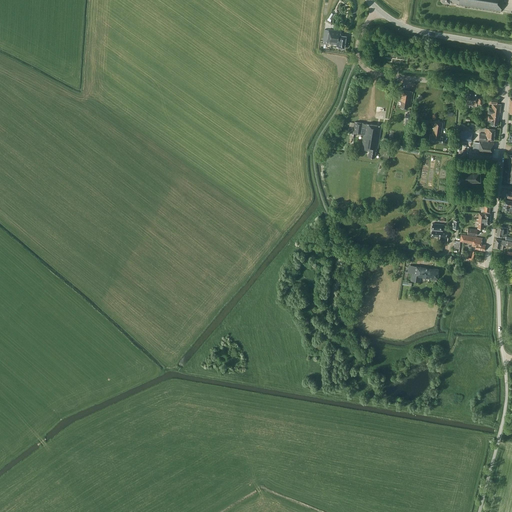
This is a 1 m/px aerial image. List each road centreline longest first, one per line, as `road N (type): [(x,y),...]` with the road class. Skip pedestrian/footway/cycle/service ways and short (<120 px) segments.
road 1 (unclassified): [(479,511),(506,393),(488,264)]
road 2 (unclassified): [(506,90),(366,70),(357,41),(376,9)]
road 3 (tertiary): [(510,48),(416,31),(376,9)]
